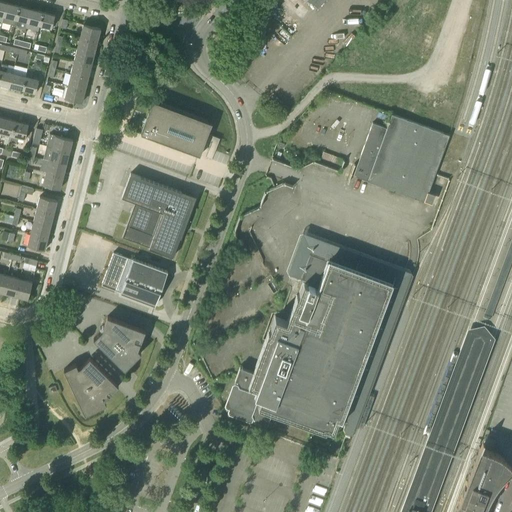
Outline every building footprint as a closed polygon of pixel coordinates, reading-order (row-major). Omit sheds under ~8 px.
[(7,3),(4,16),(2,22),(14,25),(19,6),(7,3)] [(31,9),(19,6),(14,25),(14,26),(26,29),(26,28),(31,9)] [(43,12),(31,9),(26,28),(38,31),(40,25),(43,12)] [(55,15),(43,12),(40,25),(51,28),(55,15)] [(101,28),(83,24),(80,36),(97,41),(101,28)] [(94,53),(97,41),(80,36),(77,49),(94,53)] [(133,39),(133,40),(132,46),(140,48),(142,41),(133,39)] [(77,49),(74,61),(91,65),(94,53),(77,49)] [(88,78),(91,65),(74,61),(71,73),(88,78)] [(13,73),(6,71),(8,65),(2,63),(0,69),(0,83),(9,86),(13,73)] [(32,78),(33,73),(27,71),(26,76),(22,89),(35,93),(39,79),(32,78)] [(26,76),(13,73),(9,86),(22,89),(26,76)] [(85,90),(88,78),(71,73),(68,85),(85,90)] [(85,90),(68,85),(65,98),(82,102),(85,90)] [(199,143),(203,133),(208,121),(161,104),(161,103),(153,101),(141,134),(200,155),(204,145),(199,143)] [(374,124),(359,166),(355,178),(426,202),(449,134),(393,115),(388,129),(374,124)] [(0,125),(0,132),(11,135),(12,135),(15,120),(2,117),(0,125)] [(25,139),(25,136),(27,130),(28,124),(15,120),(12,135),(11,135),(9,141),(16,143),(18,137),(25,139)] [(43,129),(36,128),(33,143),(40,144),(43,129)] [(52,147),(69,152),(73,139),(50,133),(46,146),(52,147)] [(69,152),(52,147),(49,159),(66,164),(69,152)] [(344,160),(323,152),(319,162),(340,170),(344,160)] [(66,164),(49,159),(46,172),(63,176),(66,164)] [(31,179),(29,178),(31,172),(25,171),(23,179),(22,181),(30,183),(31,179)] [(60,189),(63,176),(46,172),(43,184),(60,189)] [(135,201),(131,214),(122,237),(150,247),(149,248),(173,256),(180,237),(177,236),(191,198),(180,194),(181,191),(131,173),(122,196),(135,201)] [(22,181),(22,185),(18,199),(23,200),(25,192),(32,194),(34,188),(29,187),(30,183),(22,181)] [(37,208),(54,213),(57,200),(40,196),(37,208)] [(51,225),(54,213),(37,208),(33,221),(51,225)] [(12,222),(14,216),(6,214),(4,220),(12,222)] [(48,237),(51,225),(33,221),(30,233),(48,237)] [(45,250),(48,237),(30,233),(27,245),(45,250)] [(511,261),(511,239),(483,317),(490,319),(511,261)] [(101,285),(120,292),(120,293),(155,305),(160,290),(161,290),(162,290),(163,290),(163,289),(163,288),(163,287),(163,286),(162,286),(168,271),(133,257),(133,258),(114,250),(101,285)] [(254,418),(266,423),(267,423),(272,410),(333,432),(337,420),(341,421),(391,284),(304,253),(300,264),(306,266),(298,286),(304,288),(303,291),(301,290),(299,290),(294,304),(292,303),(286,321),(275,317),(270,330),(266,341),(255,372),(239,366),(236,374),(235,378),(237,378),(226,407),(254,418)] [(35,269),(38,260),(25,257),(24,262),(28,263),(27,267),(35,269)] [(16,296),(20,278),(8,275),(3,293),(16,296)] [(20,278),(16,296),(28,299),(32,281),(26,280),(27,277),(21,275),(20,278)] [(74,287),(76,281),(66,277),(63,283),(74,287)] [(125,369),(141,352),(137,348),(140,342),(141,343),(145,330),(107,316),(102,330),(94,338),(125,369)] [(76,363),(64,369),(85,413),(106,403),(104,399),(109,394),(109,395),(119,385),(90,357),(80,366),(78,367),(76,363)] [(55,385),(48,387),(50,393),(57,391),(55,385)] [(354,404),(343,428),(352,432),(362,411),(355,407),(356,404),(354,404)] [(485,436),(481,447),(491,450),(495,439),(485,436)] [(483,511),(486,505),(489,499),(489,497),(492,491),(497,484),(501,479),(511,468),(511,465),(507,460),(504,458),(503,457),(501,455),(499,454),(497,453),(494,452),(481,447),(457,511),(483,511)] [(420,511),(424,501),(420,499),(416,498),(410,511),(420,511)]
